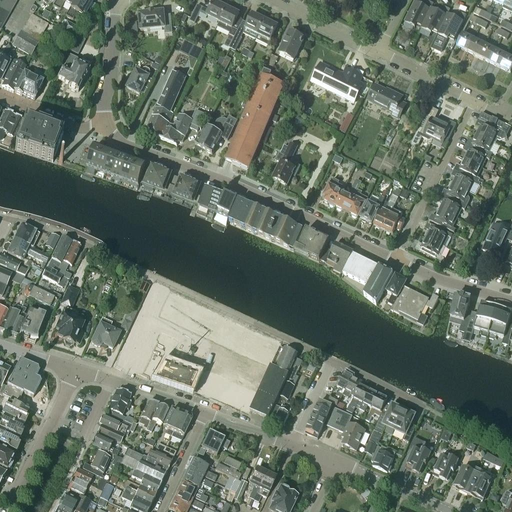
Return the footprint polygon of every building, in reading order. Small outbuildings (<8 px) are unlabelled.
[(6,0),(1,0),(0,3),(13,10),(15,5),(6,0)] [(56,0),(52,8),(58,11),(59,11),(60,11),(64,4),(71,8),(75,0),(56,0)] [(92,4),(85,0),(75,0),(71,8),(65,18),(70,21),(71,21),(72,21),(73,21),(77,14),(86,19),(89,14),(89,13),(89,12),(89,11),(88,11),(92,4)] [(366,0),(364,5),(377,11),(380,5),(387,9),(391,2),(387,0),(366,0)] [(511,0),(506,0),(503,7),(504,7),(503,10),(511,14),(511,0)] [(431,10),(434,5),(426,1),(422,8),(414,4),(404,24),(414,29),(416,25),(421,28),(422,28),(431,10)] [(219,24),(227,9),(213,2),(209,11),(198,6),(190,22),(194,24),(199,14),(219,24)] [(0,3),(0,9),(10,15),(13,10),(0,3)] [(447,16),(450,11),(442,7),(439,14),(431,10),(422,28),(421,28),(420,30),(431,35),(433,31),(438,34),(439,34),(447,16)] [(0,9),(0,16),(7,20),(10,15),(0,9)] [(229,49),(235,37),(243,23),(238,17),(239,15),(227,9),(219,24),(217,29),(229,35),(224,47),(229,49)] [(488,22),(491,17),(475,9),(473,14),(488,22)] [(164,17),(163,13),(154,14),(154,13),(148,14),(148,15),(139,16),(140,32),(164,29),(165,35),(172,34),(170,16),(164,17)] [(455,20),(447,16),(439,34),(438,34),(437,36),(431,50),(441,55),(447,41),(449,38),(455,40),(467,17),(459,13),(455,20)] [(49,24),(53,17),(49,14),(45,21),(49,24)] [(243,35),(255,41),(265,21),(263,20),(264,19),(259,17),(258,18),(252,15),(243,35)] [(45,32),(48,26),(31,16),(28,22),(45,32)] [(480,28),(482,22),(471,17),(469,22),(480,28)] [(278,27),(265,21),(255,41),(268,47),(274,34),(276,35),(278,29),(277,29),(278,27)] [(41,38),(45,32),(28,22),(24,28),(41,38)] [(72,40),(74,41),(77,42),(78,39),(77,39),(81,31),(65,23),(61,32),(73,39),(72,40)] [(53,35),(55,31),(48,27),(44,35),(48,37),(53,35)] [(38,44),(41,38),(24,28),(21,34),(38,44)] [(294,62),(304,41),(290,33),(279,55),(294,62)] [(30,58),(38,44),(21,34),(13,48),(30,58)] [(467,53),(473,40),(462,35),(456,47),(467,53)] [(234,52),(241,40),(235,37),(229,49),(234,52)] [(84,42),(78,39),(77,42),(74,41),(69,52),(78,57),(84,42)] [(473,40),(467,53),(478,58),(484,45),(485,46),(486,43),(481,41),(479,43),(473,40)] [(180,52),(199,61),(203,52),(185,43),(180,52)] [(489,64),(495,51),(485,46),(484,45),(478,58),(489,64)] [(499,69),(506,56),(495,51),(489,64),(499,69)] [(0,84),(3,86),(14,63),(8,60),(0,56),(0,84)] [(271,73),(271,72),(278,59),(272,56),(265,69),(271,73)] [(510,74),(511,71),(511,59),(506,56),(499,69),(510,74)] [(158,57),(155,62),(161,66),(164,60),(158,57)] [(81,63),(70,58),(63,72),(62,71),(57,81),(64,84),(64,86),(68,88),(68,89),(69,89),(69,92),(75,94),(77,93),(78,94),(83,83),(84,83),(89,72),(88,71),(91,66),(82,61),(81,63)] [(220,69),(224,61),(219,59),(216,66),(220,69)] [(225,59),(224,61),(220,69),(219,71),(224,73),(230,62),(225,59)] [(13,94),(25,68),(14,63),(3,86),(2,89),(13,94)] [(350,82),(320,67),(313,81),(320,85),(320,86),(322,87),(323,86),(328,89),(326,91),(353,104),(361,88),(358,86),(362,78),(353,74),(350,82)] [(136,72),(127,90),(140,96),(149,79),(148,78),(150,74),(149,71),(145,69),(143,70),(140,74),(136,72)] [(249,171),(279,101),(287,81),(270,74),(271,73),(265,69),(263,71),(262,74),(256,87),(225,161),(249,171)] [(256,87),(262,74),(255,71),(250,84),(256,87)] [(43,84),(46,78),(34,72),(32,78),(23,74),(14,94),(22,98),(23,97),(34,102),(43,84)] [(160,99),(156,108),(169,114),(185,80),(183,79),(184,77),(174,73),(173,75),(171,74),(163,94),(165,95),(162,100),(160,99)] [(390,94),(375,87),(367,102),(393,115),(392,118),(398,121),(406,106),(400,103),(402,98),(391,92),(390,94)] [(169,125),(173,115),(169,114),(156,108),(145,134),(162,141),(166,130),(167,130),(169,125)] [(433,141),(441,124),(435,120),(438,113),(433,110),(422,131),(419,129),(411,146),(414,147),(419,146),(422,139),(431,144),(433,141)] [(166,130),(162,141),(176,147),(178,143),(181,144),(182,144),(189,129),(197,133),(198,129),(200,130),(206,116),(195,111),(191,122),(179,117),(177,123),(175,127),(169,125),(167,130),(166,130)] [(12,139),(18,141),(25,122),(21,120),(4,113),(0,121),(0,142),(2,141),(5,135),(12,139)] [(476,136),(494,144),(495,145),(497,141),(499,142),(504,141),(507,140),(505,134),(502,133),(505,126),(481,114),(475,127),(479,129),(476,136)] [(203,151),(212,156),(221,139),(227,142),(237,123),(229,119),(227,122),(225,120),(220,121),(217,123),(213,129),(208,126),(207,129),(206,128),(195,147),(196,148),(195,149),(196,152),(199,154),(202,153),(203,151)] [(52,164),(62,136),(25,122),(18,141),(15,152),(52,164)] [(345,135),(350,125),(345,122),(340,132),(345,135)] [(444,151),(456,126),(450,123),(448,127),(441,124),(433,141),(442,146),(441,149),(444,151)] [(494,144),(476,136),(473,142),(468,140),(466,146),(491,158),(492,155),(489,154),(494,144)] [(280,165),(273,181),(287,188),(292,177),(295,179),(300,168),(290,163),(297,148),(290,145),(289,147),(288,149),(284,147),(280,155),(279,155),(275,163),(280,165)] [(489,161),(491,158),(466,146),(463,152),(467,154),(464,161),(481,170),(486,160),(489,161)] [(104,156),(106,152),(95,147),(87,169),(95,172),(100,160),(98,159),(100,155),(104,156)] [(104,175),(112,154),(106,152),(104,156),(100,155),(98,159),(100,160),(95,172),(104,175)] [(121,162),(123,158),(112,154),(104,175),(112,178),(117,166),(115,165),(117,161),(121,162)] [(121,181),(129,160),(123,158),(121,162),(117,161),(115,165),(117,166),(112,178),(121,181)] [(138,169),(140,164),(129,160),(121,181),(129,185),(134,172),(132,171),(133,167),(138,169)] [(481,170),(464,161),(461,168),(456,166),(453,171),(478,184),(480,181),(477,179),(481,170)] [(142,176),(146,166),(140,164),(138,169),(133,167),(132,171),(134,172),(129,185),(138,188),(139,185),(143,176),(142,176)] [(151,169),(146,167),(146,166),(142,176),(143,176),(139,185),(154,191),(161,172),(152,169),(151,169)] [(479,187),(480,185),(478,184),(453,171),(451,177),(455,179),(452,186),(469,195),(474,185),(479,187)] [(169,197),(176,179),(171,177),(171,176),(161,172),(154,191),(169,197)] [(180,181),(176,179),(169,197),(183,203),(190,184),(181,180),(180,181)] [(335,208),(342,194),(343,194),(345,189),(337,186),(338,184),(332,181),(323,198),(325,199),(324,203),(329,205),(330,207),(333,208),(335,208)] [(342,212),(346,214),(358,190),(359,190),(361,184),(356,182),(349,197),(343,194),(342,194),(335,208),(336,209),(337,210),(340,212),(342,212)] [(198,208),(199,208),(199,206),(205,190),(200,188),(190,184),(183,203),(198,208)] [(469,195),(452,186),(448,193),(444,191),(441,197),(466,209),(468,206),(469,202),(469,201),(469,200),(468,199),(467,198),(469,195)] [(208,212),(215,193),(205,189),(205,190),(199,206),(199,208),(198,208),(208,212)] [(363,192),(359,190),(358,190),(346,214),(351,216),(352,218),(355,219),(357,219),(358,219),(365,205),(359,202),(363,192)] [(398,200),(402,193),(396,191),(393,198),(392,197),(389,205),(386,213),(381,211),(374,227),(383,231),(393,211),(398,200)] [(406,201),(409,195),(403,191),(400,198),(406,201)] [(224,196),(215,193),(208,212),(217,216),(225,196),(224,196)] [(228,220),(237,201),(225,196),(217,216),(228,220)] [(372,197),(360,220),(362,221),(362,223),(365,224),(367,224),(372,226),(384,200),(381,198),(380,201),(372,197)] [(465,212),(466,209),(441,197),(438,202),(443,204),(439,211),(457,220),(461,210),(465,212)] [(292,251),(302,230),(238,202),(229,223),(292,251)] [(400,232),(405,222),(400,219),(402,215),(393,211),(383,231),(392,236),(395,230),(400,232)] [(457,220),(439,211),(436,218),(432,216),(429,222),(454,234),(455,231),(452,229),(457,220)] [(451,240),(452,237),(427,225),(425,230),(429,233),(426,239),(446,249),(450,240),(451,240)] [(511,244),(511,243),(511,226),(511,228),(509,233),(493,226),(487,238),(488,239),(482,252),(498,259),(506,241),(511,244)] [(32,250),(39,235),(23,227),(20,228),(14,241),(29,248),(32,250)] [(308,257),(318,237),(306,231),(296,251),(308,257)] [(52,251),(58,238),(51,236),(45,248),(52,251)] [(320,262),(326,250),(329,243),(318,237),(308,257),(319,263),(320,262)] [(446,249),(426,239),(422,246),(418,244),(415,250),(443,264),(444,261),(444,260),(441,259),(446,249)] [(61,264),(70,244),(61,240),(52,259),(61,264)] [(29,248),(14,241),(11,247),(8,245),(5,246),(3,250),(4,253),(22,262),(29,248)] [(80,249),(70,244),(61,264),(60,266),(56,275),(66,281),(68,282),(70,277),(63,274),(67,266),(71,267),(80,249)] [(353,254),(335,245),(332,253),(326,250),(320,262),(326,265),(328,262),(335,266),(335,267),(336,267),(333,272),(342,276),(353,254)] [(46,264),(49,257),(31,249),(28,256),(46,264)] [(511,251),(510,251),(503,268),(504,268),(504,270),(508,272),(509,271),(511,272),(511,251)] [(24,279),(27,272),(19,268),(20,266),(0,256),(0,268),(12,274),(24,279)] [(376,306),(393,276),(352,256),(343,276),(368,288),(363,296),(376,306)] [(56,275),(60,266),(61,264),(52,259),(51,261),(51,262),(47,271),(56,275)] [(66,281),(56,275),(47,271),(46,270),(42,279),(62,290),(66,281)] [(0,273),(0,299),(1,300),(5,302),(9,291),(6,289),(8,283),(20,287),(24,279),(12,274),(11,277),(0,273)] [(396,277),(387,293),(392,297),(387,305),(393,308),(406,283),(402,281),(402,279),(398,278),(397,278),(396,277)] [(32,289),(34,286),(24,281),(22,284),(32,289)] [(40,283),(36,291),(41,294),(47,296),(50,291),(44,288),(45,285),(40,283)] [(28,299),(32,289),(22,284),(19,290),(24,293),(23,294),(25,298),(28,299)] [(142,284),(138,292),(145,295),(149,287),(142,284)] [(76,318),(77,315),(70,312),(78,293),(68,289),(60,307),(66,310),(63,317),(62,317),(56,332),(60,333),(58,338),(64,341),(63,343),(64,344),(65,347),(69,349),(72,347),(73,348),(74,345),(79,347),(84,336),(79,334),(83,326),(82,326),(84,321),(76,318)] [(398,301),(393,313),(423,328),(427,319),(421,316),(425,308),(432,312),(439,299),(433,296),(429,303),(428,302),(428,300),(404,289),(398,301)] [(33,290),(28,299),(36,303),(37,307),(43,306),(49,309),(54,311),(59,302),(54,300),(47,296),(41,294),(36,291),(33,290)] [(459,333),(465,335),(470,319),(465,317),(470,301),(455,297),(449,325),(461,327),(459,333)] [(167,301),(161,314),(170,318),(175,307),(169,304),(170,302),(167,301)] [(0,310),(0,330),(8,313),(9,311),(11,307),(5,304),(2,311),(0,310)] [(482,336),(488,337),(493,320),(487,318),(485,310),(486,306),(481,304),(478,316),(472,314),(470,319),(465,335),(472,337),(474,331),(480,333),(481,336),(482,336)] [(8,313),(0,330),(0,332),(11,336),(17,320),(21,309),(17,307),(15,313),(9,311),(8,313)] [(175,307),(170,318),(179,322),(185,308),(183,307),(182,310),(175,307)] [(185,308),(179,322),(188,326),(192,314),(186,312),(188,309),(185,308)] [(18,338),(25,322),(27,317),(23,316),(25,310),(22,309),(21,309),(17,320),(11,336),(18,339),(18,338)] [(29,311),(27,317),(25,322),(18,338),(18,339),(34,346),(45,318),(34,313),(29,311)] [(127,333),(136,314),(129,311),(120,330),(127,333)] [(511,325),(509,325),(511,313),(507,312),(506,316),(499,322),(493,320),(488,337),(494,339),(495,340),(498,338),(503,340),(502,346),(509,348),(511,336),(511,325)] [(192,314),(188,326),(196,329),(202,315),(199,314),(198,317),(192,314)] [(202,315),(196,329),(204,333),(209,322),(203,319),(204,316),(202,315)] [(115,333),(108,330),(110,326),(102,322),(99,328),(97,329),(95,332),(96,335),(91,345),(92,347),(97,349),(100,349),(101,347),(105,349),(106,348),(112,351),(121,333),(116,331),(115,333)] [(209,322),(204,333),(213,336),(219,323),(216,322),(215,324),(209,322)] [(219,323),(213,336),(221,340),(226,329),(220,326),(221,324),(219,323)] [(226,329),(221,340),(229,344),(235,330),(233,329),(232,331),(226,329)] [(235,330),(229,344),(238,347),(242,336),(237,333),(238,331),(235,330)] [(242,336),(238,347),(246,351),(252,337),(250,336),(248,339),(242,336)] [(252,337),(246,351),(254,354),(259,343),(253,341),(254,338),(252,337)] [(158,343),(144,374),(151,377),(150,380),(155,381),(160,373),(168,359),(168,358),(174,346),(168,344),(163,341),(157,339),(157,340),(162,342),(161,344),(158,343)] [(259,343),(254,354),(263,358),(269,344),(266,343),(265,346),(259,343)] [(269,344),(263,358),(271,362),(276,350),(270,348),(271,345),(269,344)] [(269,421),(275,407),(279,398),(289,376),(288,376),(296,360),(297,356),(279,349),(250,413),(269,421)] [(160,373),(155,381),(189,393),(192,387),(200,371),(168,359),(160,373)] [(287,402),(294,387),(298,378),(295,377),(302,363),(296,360),(288,376),(289,376),(279,398),(287,402)] [(33,399),(40,384),(39,381),(35,379),(38,373),(38,370),(20,362),(2,397),(17,405),(22,394),(33,399)] [(2,386),(10,370),(0,364),(0,388),(1,389),(2,386)] [(200,371),(192,387),(195,388),(194,391),(200,394),(210,373),(201,368),(200,371)] [(210,373),(200,394),(206,397),(207,394),(210,396),(219,377),(210,373)] [(343,397),(353,378),(344,373),(336,388),(339,390),(337,394),(343,397)] [(219,377),(210,396),(219,400),(228,381),(219,377)] [(354,398),(362,383),(353,378),(343,397),(348,399),(350,396),(354,398)] [(228,381),(219,400),(228,404),(236,386),(228,381)] [(236,386),(228,404),(236,408),(245,390),(236,386)] [(349,406),(346,413),(350,414),(352,416),(355,411),(352,410),(353,409),(355,410),(356,407),(361,409),(369,392),(360,388),(353,401),(350,407),(349,406)] [(245,390),(236,408),(245,413),(254,394),(245,390)] [(113,399),(108,412),(112,414),(111,418),(122,423),(122,422),(124,423),(126,420),(121,418),(122,418),(125,411),(128,412),(131,405),(128,404),(131,397),(116,392),(116,393),(114,393),(112,397),(113,399)] [(356,418),(359,419),(362,413),(364,414),(367,408),(372,410),(378,397),(369,392),(361,409),(356,418)] [(337,407),(340,402),(331,397),(328,403),(337,407)] [(365,422),(368,423),(369,424),(372,418),(373,419),(374,416),(379,419),(381,415),(382,415),(382,414),(381,414),(387,401),(378,397),(372,410),(365,422)] [(25,420),(28,413),(21,410),(22,408),(4,399),(1,406),(2,410),(4,411),(2,416),(5,418),(5,417),(24,427),(27,421),(25,420)] [(327,428),(335,411),(331,409),(332,408),(320,402),(305,435),(317,441),(324,427),(327,428)] [(146,432),(158,406),(149,403),(138,426),(143,428),(142,430),(146,432)] [(162,425),(169,410),(158,406),(146,432),(146,433),(151,435),(153,429),(154,429),(156,423),(162,425)] [(291,411),(282,407),(281,410),(275,407),(269,421),(274,423),(274,425),(283,429),(291,411)] [(379,419),(373,432),(374,433),(381,436),(385,428),(394,432),(402,413),(399,411),(400,409),(394,407),(393,408),(392,408),(387,418),(382,415),(381,415),(379,419)] [(171,439),(181,415),(171,411),(162,429),(167,431),(165,436),(171,439)] [(356,453),(365,433),(349,426),(352,418),(335,411),(327,428),(344,435),(343,438),(345,439),(342,447),(356,453)] [(402,413),(394,432),(404,437),(402,441),(408,444),(413,433),(408,430),(414,418),(413,418),(413,416),(407,413),(407,415),(402,413)] [(181,443),(183,439),(192,421),(191,418),(181,415),(171,439),(181,443)] [(0,430),(20,440),(23,434),(21,433),(24,427),(5,417),(5,418),(0,426),(0,430)] [(102,418),(99,425),(127,438),(129,433),(132,427),(124,423),(122,422),(122,423),(120,426),(102,418)] [(120,446),(124,437),(101,427),(97,435),(120,446)] [(20,440),(0,430),(0,445),(16,454),(19,447),(17,446),(20,440)] [(374,433),(369,443),(377,447),(382,437),(381,436),(374,433)] [(226,451),(229,444),(224,442),(224,441),(209,434),(201,451),(198,456),(203,459),(205,453),(216,458),(221,449),(226,451)] [(116,458),(118,454),(110,450),(113,443),(96,436),(92,448),(116,458)] [(419,476),(420,473),(424,465),(426,466),(431,455),(422,451),(423,451),(424,451),(427,446),(425,445),(414,439),(409,450),(413,451),(405,469),(416,474),(419,476)] [(164,454),(166,449),(158,445),(156,451),(164,454)] [(476,449),(469,445),(466,451),(473,454),(476,449)] [(379,453),(378,455),(375,454),(371,464),(373,465),(372,467),(387,474),(387,472),(389,473),(391,467),(390,467),(393,459),(395,454),(385,449),(381,447),(381,448),(379,453)] [(173,458),(176,453),(166,449),(164,454),(173,458)] [(14,458),(0,451),(0,468),(7,472),(7,471),(10,471),(12,466),(10,465),(14,458)] [(140,457),(136,455),(128,451),(123,461),(120,466),(121,467),(134,473),(161,486),(166,475),(141,463),(143,458),(140,457)] [(141,463),(166,475),(172,462),(150,451),(150,452),(146,459),(143,458),(141,463)] [(101,478),(110,460),(98,454),(91,469),(85,466),(82,471),(103,481),(104,479),(101,478)] [(483,462),(490,465),(493,458),(487,455),(483,462)] [(458,462),(449,458),(448,461),(441,458),(432,477),(447,483),(451,473),(453,474),(458,462)] [(238,473),(241,466),(226,459),(223,466),(230,469),(229,471),(218,466),(215,472),(238,483),(241,476),(236,474),(237,472),(238,473)] [(192,461),(187,473),(202,481),(203,479),(214,484),(217,478),(206,473),(208,469),(202,466),(192,461)] [(504,463),(499,461),(495,469),(501,472),(504,463)] [(114,468),(113,470),(119,473),(121,467),(120,466),(116,464),(114,468)] [(471,472),(463,469),(453,490),(468,496),(479,472),(472,469),(471,472)] [(256,496),(267,474),(257,470),(252,481),(251,480),(249,484),(250,484),(249,486),(254,488),(249,500),(254,502),(257,496),(256,496)] [(88,488),(88,487),(93,479),(77,471),(72,481),(88,488)] [(482,503),(492,482),(484,478),(485,474),(479,472),(468,496),(482,503)] [(156,497),(161,486),(134,473),(131,478),(142,483),(139,489),(156,497)] [(187,473),(182,483),(198,491),(200,486),(210,491),(213,486),(202,481),(187,473)] [(276,479),(267,474),(256,496),(257,496),(254,502),(258,504),(261,498),(266,500),(276,479)] [(116,485),(119,479),(112,476),(110,481),(116,485)] [(88,488),(72,481),(68,490),(83,498),(87,491),(95,495),(94,498),(99,500),(102,494),(96,491),(88,487),(88,488)] [(102,494),(107,484),(101,481),(96,491),(102,494)] [(182,483),(177,495),(192,502),(193,500),(205,505),(207,500),(203,498),(204,494),(198,491),(182,483)] [(234,483),(229,493),(236,496),(240,486),(234,483)] [(236,496),(233,501),(239,504),(247,485),(242,483),(240,486),(236,496)] [(106,486),(100,500),(107,503),(113,490),(106,486)] [(137,494),(127,489),(124,495),(151,507),(156,497),(139,489),(137,494)] [(287,492),(283,490),(280,491),(279,490),(276,498),(275,497),(270,506),(272,506),(269,511),(290,511),(297,500),(288,496),(288,495),(288,494),(287,492)] [(371,496),(367,490),(360,495),(364,501),(371,496)] [(505,495),(501,504),(502,507),(508,509),(506,511),(511,511),(511,496),(508,494),(505,495)] [(132,511),(149,511),(151,507),(124,495),(121,500),(132,505),(129,511),(132,511)] [(177,495),(172,503),(188,511),(190,507),(200,511),(201,511),(204,507),(192,502),(177,495)] [(492,495),(489,501),(497,504),(500,498),(492,495)] [(77,503),(64,497),(57,511),(86,511),(87,511),(94,511),(97,507),(91,504),(91,503),(80,498),(77,503)] [(107,503),(100,500),(97,507),(104,510),(107,503)] [(172,503),(168,511),(191,511),(188,511),(172,503)]
